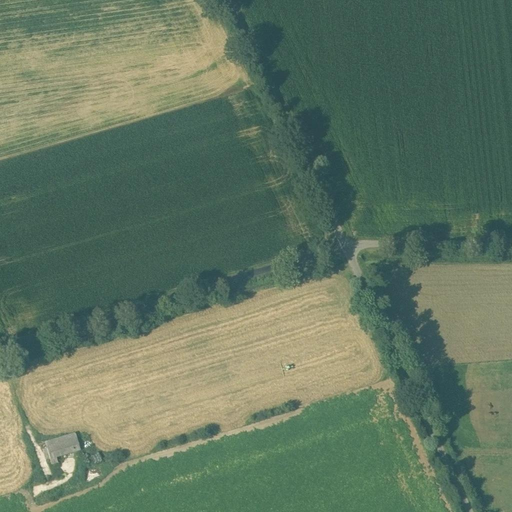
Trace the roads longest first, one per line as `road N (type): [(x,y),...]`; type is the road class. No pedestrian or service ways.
road 1 (unclassified): [(345,248),(0,351)]
road 2 (residential): [(345,248),(470,511)]
road 3 (residential): [(227,0),(345,248)]
road 4 (unclassified): [(511,242),(345,248)]
